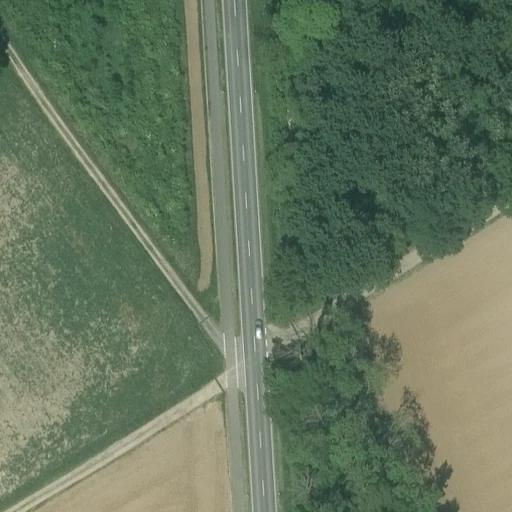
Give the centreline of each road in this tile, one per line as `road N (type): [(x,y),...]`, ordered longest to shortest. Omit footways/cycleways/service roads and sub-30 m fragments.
road 1 (track): [(253,351),(228,346),(203,321),(0,37)]
road 2 (tertiary): [(233,0),(253,351)]
road 3 (unclassified): [(511,200),(253,351)]
road 4 (track): [(253,351),(230,379),(13,511)]
road 5 (tertiary): [(253,351),(263,511)]
